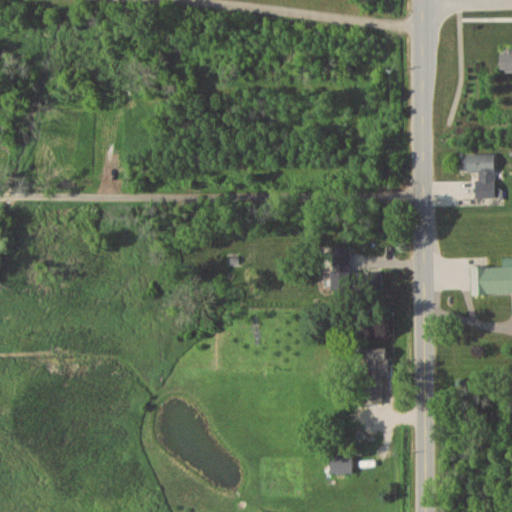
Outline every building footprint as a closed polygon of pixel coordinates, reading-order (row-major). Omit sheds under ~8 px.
[(477,196),(496,196),(496,152),(464,152),(464,171),(477,171),(477,196)] [(350,246),(334,246),(334,267),(350,267),(350,246)] [(511,256),(503,257),(504,265),(472,266),(473,294),(511,292),(511,256)] [(333,292),(381,292),(381,272),(333,272),(333,292)] [(389,376),(389,348),(365,348),(365,376),(389,376)] [(377,414),(363,414),(363,438),(376,438),(377,414)] [(330,472),(352,472),(352,455),(330,455),(330,472)]
